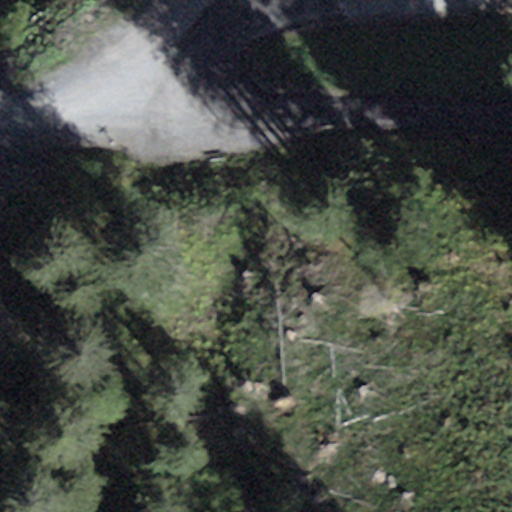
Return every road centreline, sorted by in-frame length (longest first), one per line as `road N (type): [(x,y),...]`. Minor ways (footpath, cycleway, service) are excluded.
road 1 (unclassified): [(511,120),(264,105),(226,95),(210,65),(239,26),(305,0)]
road 2 (track): [(0,121),(29,119),(126,67),(210,65)]
